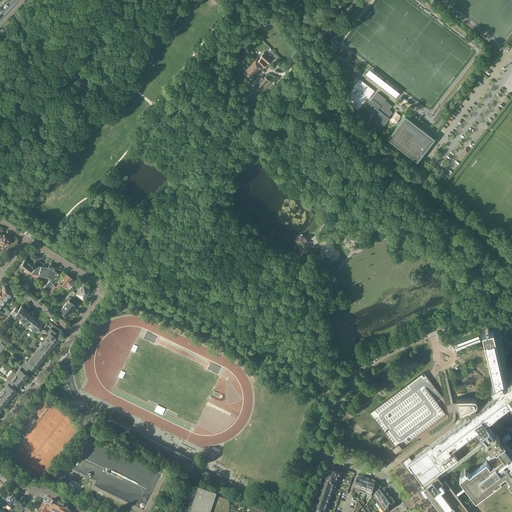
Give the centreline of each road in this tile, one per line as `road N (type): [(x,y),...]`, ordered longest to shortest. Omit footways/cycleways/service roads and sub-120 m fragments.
road 1 (tertiary): [(319,452),(339,397),(374,356),(490,301),(511,302)]
road 2 (residential): [(74,335),(101,286),(26,238)]
road 3 (residential): [(0,430),(74,335)]
